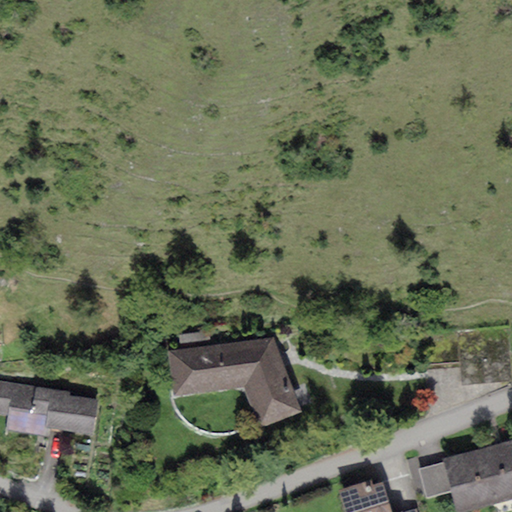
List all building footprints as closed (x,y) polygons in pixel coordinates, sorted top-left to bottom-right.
[(511,354),(510,329),(424,334),(426,364),(459,362),(461,386),(511,382),(511,354)] [(208,332),(179,335),(180,346),(209,343),(208,332)] [(275,340),(168,351),(176,396),(243,387),(260,427),(300,411),(275,340)] [(69,392),(0,380),(0,414),(8,415),(6,430),(51,437),(52,428),(94,434),(99,401),(69,396),(69,392)] [(511,439),(445,458),(445,462),(454,492),(459,511),(511,497),(511,439)] [(454,492),(445,462),(419,469),(428,500),(454,492)] [(370,481),(337,490),(342,511),(401,511),(400,511),(390,511),(382,482),(371,485),(370,481)]
